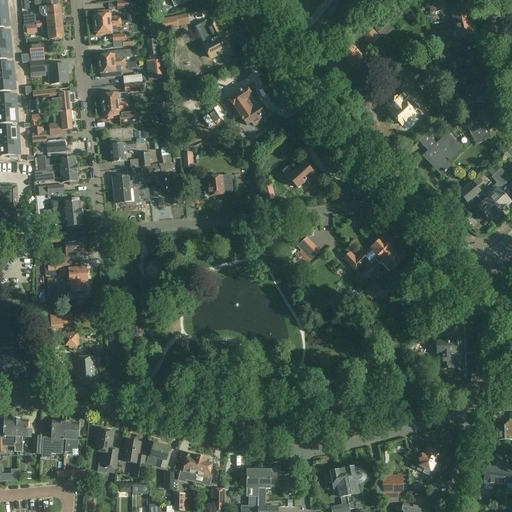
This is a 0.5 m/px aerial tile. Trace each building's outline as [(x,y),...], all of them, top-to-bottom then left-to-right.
[(10,0),(0,0),(0,8),(11,8),(10,0)] [(42,0),(43,9),(46,8),(59,7),(58,0),(42,0)] [(117,10),(128,9),(128,1),(116,2),(117,10)] [(445,4),(429,7),(431,14),(447,10),(445,4)] [(48,24),(61,23),(61,15),(62,14),(63,13),(63,9),(61,8),(60,8),(60,7),(59,7),(46,8),(43,9),(39,9),(40,13),(44,18),(47,18),(48,21),(40,22),(41,28),(42,28),(48,27),(48,24)] [(11,8),(0,8),(0,18),(11,19),(11,8)] [(454,25),(470,21),(467,10),(459,11),(458,9),(451,10),(454,25)] [(93,25),(120,22),(120,16),(111,17),(110,14),(110,10),(93,12),(93,16),(93,25)] [(187,14),(161,20),(162,21),(158,22),(160,32),(164,31),(164,33),(178,30),(178,27),(190,24),(187,14)] [(388,23),(381,16),(371,25),(377,32),(388,23)] [(149,30),(149,38),(159,38),(157,19),(143,21),(146,25),(146,31),(149,30)] [(472,34),(470,21),(454,25),(457,40),(465,38),(464,36),(472,34)] [(121,27),(120,22),(93,25),(94,33),(95,33),(95,36),(113,34),(112,31),(117,31),(116,27),(121,27)] [(227,56),(232,53),(217,23),(208,27),(205,22),(195,27),(211,59),(220,54),(223,59),(227,57),(227,56)] [(43,33),(49,33),(49,40),(63,39),(61,23),(48,24),(48,27),(42,28),(43,33)] [(364,40),(356,46),(355,48),(353,46),(343,55),(348,60),(347,62),(350,66),(353,66),(353,67),(365,56),(363,54),(364,53),(364,51),(364,50),(364,48),(364,47),(364,46),(365,45),(367,43),(371,48),(381,40),(369,26),(360,34),(364,40)] [(11,28),(0,28),(0,42),(10,43),(11,28)] [(118,43),(125,43),(125,34),(112,35),(113,44),(118,43)] [(149,41),(152,59),(161,58),(159,39),(149,41)] [(0,55),(10,55),(10,43),(0,42),(0,55)] [(453,48),(452,42),(440,44),(441,50),(453,48)] [(29,46),(31,61),(44,60),(43,44),(29,46)] [(479,53),(477,53),(476,51),(463,54),(462,48),(440,52),(441,59),(456,59),(458,71),(479,67),(478,59),(480,58),(479,53)] [(114,55),(113,55),(113,52),(107,53),(107,55),(97,56),(97,65),(125,63),(124,54),(114,55)] [(29,61),(30,70),(30,74),(45,73),(44,60),(31,61),(29,61)] [(163,80),(161,60),(147,61),(149,81),(163,80)] [(425,61),(418,68),(417,68),(422,73),(430,66),(425,61)] [(15,62),(0,62),(0,74),(15,74),(15,62)] [(125,68),(125,63),(97,65),(98,73),(100,73),(100,78),(107,77),(111,76),(112,77),(120,76),(120,68),(125,68)] [(67,83),(65,65),(65,64),(58,65),(58,67),(47,68),(49,85),(67,83)] [(15,74),(0,74),(0,87),(15,87),(15,74)] [(485,102),(483,95),(487,94),(482,79),(469,83),(467,77),(454,81),(456,89),(462,88),(466,100),(474,98),(476,104),(485,102)] [(140,83),(124,85),(125,92),(128,91),(129,92),(141,91),(140,83)] [(187,101),(191,99),(195,97),(197,99),(203,95),(202,93),(203,92),(202,90),(200,88),(197,86),(192,89),(182,95),(182,94),(175,98),(182,109),(189,105),(187,101)] [(243,120),(247,126),(251,123),(254,127),(262,121),(260,117),(264,114),(259,107),(258,107),(251,96),(252,95),(251,94),(251,93),(249,89),(247,89),(247,88),(242,91),(241,90),(240,91),(240,92),(230,99),(237,111),(238,112),(237,114),(239,117),(241,117),(242,119),(241,119),(242,120),(243,120)] [(53,97),(59,97),(59,103),(52,104),(53,114),(55,114),(60,113),(70,112),(69,99),(68,99),(67,93),(59,94),(59,90),(32,92),(33,102),(53,100),(53,97)] [(398,125),(399,125),(405,119),(407,122),(414,115),(403,103),(409,98),(404,92),(400,96),(398,94),(395,97),(385,107),(391,113),(389,114),(395,120),(394,122),(398,125)] [(118,94),(101,95),(102,109),(129,106),(127,93),(118,94)] [(17,95),(0,95),(0,106),(18,105),(17,95)] [(157,104),(157,109),(159,109),(159,111),(168,111),(167,103),(157,104)] [(18,105),(0,106),(0,119),(18,118),(18,105)] [(129,111),(129,106),(102,109),(103,117),(106,117),(106,120),(119,119),(120,126),(140,125),(140,124),(143,124),(143,116),(138,113),(138,112),(129,113),(129,111)] [(71,124),(70,112),(60,113),(55,114),(56,122),(61,122),(61,124),(49,126),(50,136),(66,135),(66,130),(71,130),(70,124),(71,124)] [(481,118),(466,125),(476,145),(491,137),(481,118)] [(18,125),(0,125),(0,139),(18,139),(18,125)] [(31,135),(33,144),(46,143),(45,134),(41,134),(40,130),(32,131),(32,135),(31,135)] [(446,135),(436,144),(432,141),(434,139),(428,133),(418,142),(428,152),(424,155),(441,174),(443,172),(444,174),(446,172),(445,170),(450,166),(443,159),(446,157),(449,160),(460,150),(455,144),(456,142),(451,136),(449,138),(446,135)] [(18,139),(0,139),(0,150),(18,150),(18,139)] [(135,143),(110,145),(111,163),(126,161),(125,148),(135,147),(135,143)] [(181,149),(183,169),(193,168),(192,152),(189,152),(189,149),(181,149)] [(130,169),(150,167),(150,158),(151,158),(151,153),(137,154),(138,160),(130,160),(130,169)] [(37,157),(38,172),(45,171),(46,171),(45,167),(45,157),(37,157)] [(59,165),(51,166),(45,167),(46,171),(45,171),(45,173),(47,173),(76,170),(75,158),(59,160),(59,165)] [(309,184),(317,178),(304,163),(293,173),(288,167),(283,172),(287,178),(284,181),(288,185),(292,182),(298,189),(306,181),(309,184)] [(159,167),(152,167),(141,168),(141,176),(159,175),(159,168),(159,167)] [(496,173),(505,184),(510,179),(501,169),(496,173)] [(77,182),(76,170),(47,173),(48,180),(60,179),(61,184),(77,182)] [(484,194),(500,212),(511,203),(499,190),(505,184),(496,173),(491,178),(496,183),(494,185),(484,194)] [(111,192),(114,191),(141,188),(139,174),(130,174),(130,176),(113,177),(114,186),(111,186),(111,192)] [(176,190),(183,189),(182,174),(174,175),(161,176),(163,194),(169,193),(170,204),(177,203),(176,190)] [(224,177),(207,178),(208,188),(204,188),(205,196),(209,196),(224,195),(224,192),(233,192),(231,175),(224,176),(224,177)] [(466,201),(474,194),(479,189),(472,182),(459,194),(466,201)] [(63,185),(47,187),(47,194),(64,192),(63,185)] [(275,199),(272,185),(263,187),(266,201),(275,199)] [(0,238),(3,239),(10,236),(10,232),(16,232),(16,187),(0,186),(0,238)] [(149,187),(150,196),(157,195),(157,187),(149,187)] [(142,202),(141,188),(114,191),(115,203),(133,202),(133,203),(142,202)] [(476,195),(483,203),(477,208),(490,222),(500,212),(484,194),(479,189),(474,194),(476,195)] [(47,217),(80,214),(79,198),(71,199),(71,203),(64,204),(64,201),(50,202),(51,211),(46,211),(47,217)] [(81,226),(80,214),(47,217),(43,218),(44,223),(52,222),(52,223),(65,222),(65,227),(66,227),(66,231),(81,230),(81,226)] [(500,218),(491,223),(496,230),(504,225),(500,218)] [(320,252),(306,238),(297,247),(311,261),(320,252)] [(381,238),(370,249),(363,256),(358,261),(352,255),(346,261),(356,272),(368,261),(371,264),(375,260),(379,265),(383,262),(387,266),(385,268),(389,272),(391,270),(391,271),(404,259),(401,256),(398,258),(393,252),(393,251),(381,238)] [(72,240),(65,240),(66,248),(61,248),(61,255),(52,255),(52,263),(69,261),(69,255),(83,254),(83,252),(84,251),(84,248),(82,247),(82,241),(73,242),(72,240)] [(0,270),(2,271),(13,256),(8,251),(0,261),(0,270)] [(148,274),(150,276),(156,280),(165,267),(159,263),(156,262),(152,262),(150,264),(148,267),(147,270),(148,274)] [(85,268),(69,269),(68,263),(48,264),(49,270),(59,269),(60,276),(63,276),(63,286),(63,295),(72,294),(71,292),(84,291),(83,283),(85,281),(86,281),(85,268)] [(366,307),(391,299),(388,290),(374,294),(374,292),(367,294),(369,299),(364,301),(366,307)] [(0,373),(25,373),(25,346),(14,346),(14,317),(19,317),(19,301),(0,301),(0,373)] [(73,324),(72,314),(50,315),(51,330),(63,329),(63,325),(73,324)] [(404,342),(411,350),(425,338),(417,330),(404,342)] [(79,345),(78,332),(62,333),(63,347),(68,347),(68,350),(74,350),(74,348),(77,348),(77,346),(79,345)] [(463,336),(450,336),(450,343),(436,343),(436,355),(437,355),(437,368),(442,368),(442,369),(463,369),(463,336)] [(73,358),(75,386),(97,385),(95,357),(73,358)] [(498,426),(498,441),(511,440),(511,434),(511,414),(509,414),(509,420),(504,426),(498,426)] [(3,436),(9,436),(9,443),(14,444),(16,420),(4,419),(1,419),(0,428),(3,428),(3,436)] [(28,421),(16,420),(14,444),(14,452),(21,452),(22,443),(21,443),(22,437),(31,438),(31,429),(27,429),(28,421)] [(53,422),(52,436),(52,438),(43,438),(41,458),(50,458),(51,454),(62,455),(63,437),(65,437),(66,422),(53,422)] [(79,423),(66,422),(65,437),(64,452),(72,453),(72,449),(77,449),(78,438),(79,423)] [(118,450),(110,449),(113,432),(99,430),(97,438),(96,437),(94,451),(101,452),(100,458),(104,459),(102,468),(115,470),(118,450)] [(33,438),(33,454),(40,454),(41,438),(33,438)] [(144,458),(138,457),(140,443),(126,441),(122,462),(135,464),(133,478),(141,479),(144,458)] [(171,453),(169,453),(170,448),(154,443),(150,457),(157,459),(155,465),(167,469),(171,453)] [(433,478),(435,474),(439,466),(435,464),(439,455),(426,449),(423,456),(421,455),(418,460),(420,461),(418,465),(419,466),(417,470),(433,478)] [(186,481),(194,483),(200,457),(191,455),(191,456),(187,455),(183,470),(180,470),(178,481),(185,483),(186,481)] [(492,493),(493,487),(505,488),(506,483),(511,483),(511,457),(503,455),(499,469),(490,468),(490,467),(486,466),(483,492),(492,493)] [(209,459),(200,457),(194,483),(209,487),(211,479),(209,479),(213,462),(209,461),(209,459)] [(353,467),(341,470),(347,497),(349,510),(357,509),(356,504),(360,503),(356,485),(359,484),(362,483),(364,481),(366,478),(366,475),(364,472),(362,469),(359,468),(356,468),(353,469),(353,467)] [(347,497),(341,470),(323,473),(325,484),(332,483),(333,490),(338,489),(340,498),(347,497)] [(258,498),(259,486),(259,471),(247,471),(241,471),(241,480),(246,480),(246,498),(249,498),(258,498)] [(265,506),(266,489),(270,489),(270,483),(276,484),(276,472),(270,472),(270,471),(259,471),(259,486),(258,498),(258,506),(265,506)] [(174,490),(174,474),(165,474),(165,490),(174,490)] [(401,476),(382,477),(382,492),(382,495),(398,495),(402,494),(401,476)] [(224,511),(225,489),(213,489),(213,499),(216,499),(216,502),(211,503),(211,511),(224,511)] [(83,492),(83,511),(91,511),(91,492),(83,492)] [(175,510),(185,510),(186,494),(176,494),(175,510)] [(398,502),(398,495),(382,495),(382,501),(383,503),(398,502)]
